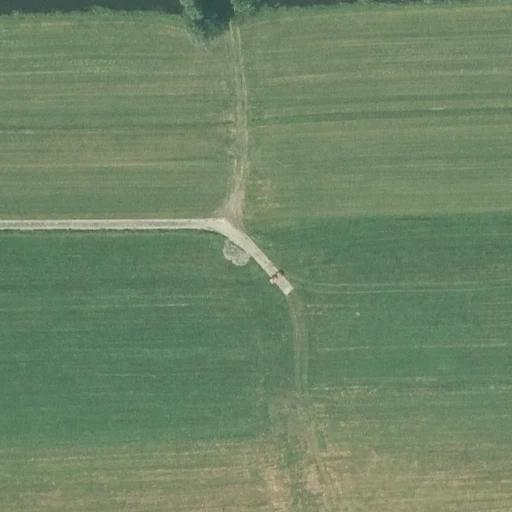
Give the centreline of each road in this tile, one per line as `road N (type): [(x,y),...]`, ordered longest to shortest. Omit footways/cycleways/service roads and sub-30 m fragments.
road 1 (track): [(291,292),(222,226),(0,226)]
road 2 (track): [(222,226),(239,199),(242,111),(231,0)]
